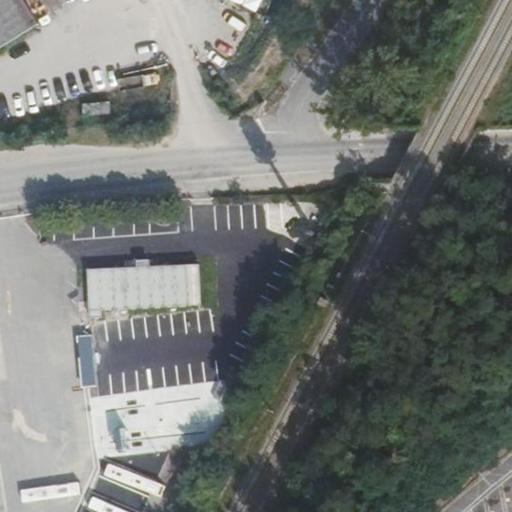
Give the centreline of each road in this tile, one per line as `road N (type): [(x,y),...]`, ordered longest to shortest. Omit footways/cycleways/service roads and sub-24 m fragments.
road 1 (tertiary): [(0,187),(226,155),(511,148)]
road 2 (unknown): [(0,316),(29,446),(34,511)]
road 3 (unknown): [(161,11),(0,71)]
